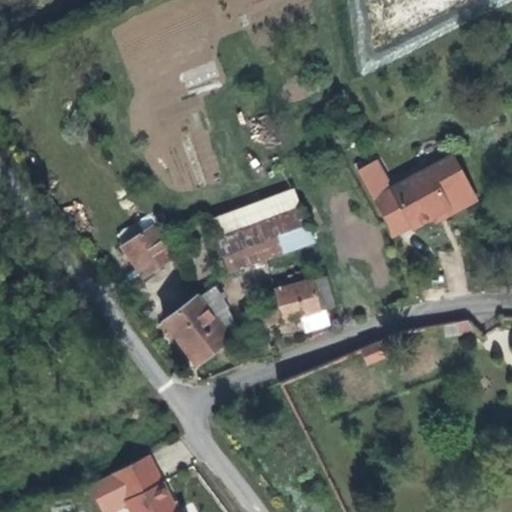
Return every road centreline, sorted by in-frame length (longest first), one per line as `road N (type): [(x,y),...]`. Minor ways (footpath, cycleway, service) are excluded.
road 1 (residential): [(201,394),(401,316),(511,300)]
road 2 (track): [(190,424),(0,168)]
road 3 (residential): [(201,394),(190,424),(257,511)]
